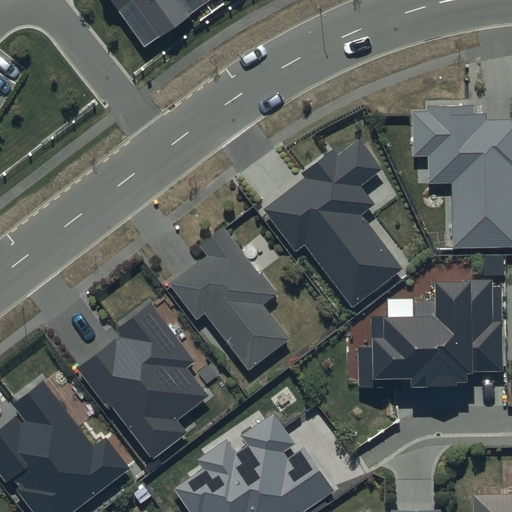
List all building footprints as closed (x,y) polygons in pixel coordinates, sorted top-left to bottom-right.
[(115,0),(144,42),(205,0),(115,0)] [(427,112),(412,113),(413,157),(427,157),(427,185),(451,185),(452,250),(511,248),(511,119),(486,120),(486,115),(473,115),(473,106),(427,106),(427,112)] [(337,156),(332,149),(301,173),(304,178),(263,209),(295,251),(304,243),(353,307),(403,269),(362,215),(376,205),(361,185),(383,169),(359,139),(337,156)] [(275,294),(223,227),(198,246),(204,255),(167,284),(196,320),(205,313),(249,370),(288,339),(261,305),(275,294)] [(492,281),(436,283),(437,317),(383,318),(384,339),(372,339),(373,379),(411,379),(411,387),(456,386),(456,383),(469,383),(469,373),(503,372),(501,288),(492,288),(492,281)] [(119,336),(76,368),(107,409),(112,405),(152,458),(187,432),(177,419),(208,395),(187,368),(195,363),(150,303),(114,330),(119,336)] [(94,448),(43,382),(14,405),(20,413),(0,428),(0,473),(7,483),(12,479),(18,487),(15,490),(31,511),(74,511),(130,469),(106,438),(94,448)] [(296,445),(274,411),(239,435),(246,445),(235,452),(227,440),(197,460),(204,470),(174,490),(189,511),(305,511),(337,491),(305,445),(288,456),(285,452),(296,445)] [(511,511),(511,494),(473,495),(473,511),(511,511)]
